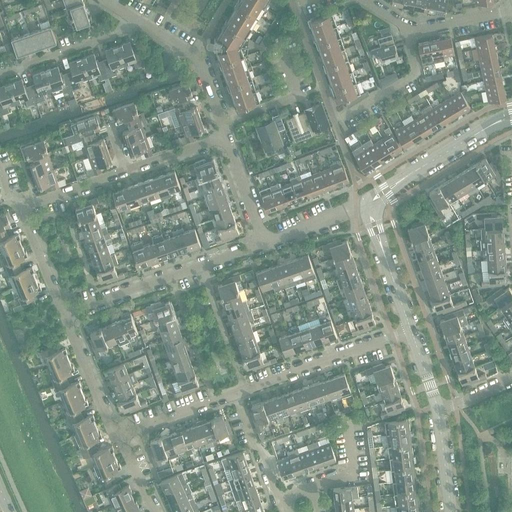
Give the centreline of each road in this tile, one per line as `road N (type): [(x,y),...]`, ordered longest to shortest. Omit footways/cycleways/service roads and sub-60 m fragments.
road 1 (residential): [(21,208),(227,135)]
road 2 (residential): [(63,313),(264,245)]
road 3 (residential): [(235,394),(409,331)]
road 4 (tertiary): [(369,208),(420,168),(511,116)]
road 5 (residential): [(222,121),(201,62),(133,19)]
road 6 (residential): [(334,122),(415,72),(403,26)]
road 7 (residential): [(222,121),(298,95),(280,43)]
road 8 (residential): [(63,313),(117,435)]
road 9 (tertiary): [(409,331),(369,208)]
road 10 (residential): [(117,435),(235,394)]
